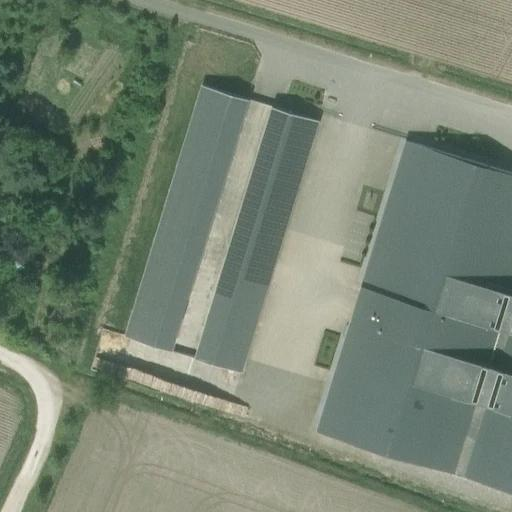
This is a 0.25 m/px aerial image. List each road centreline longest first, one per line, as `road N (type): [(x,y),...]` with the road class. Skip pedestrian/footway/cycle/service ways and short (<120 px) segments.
road 1 (unclassified): [(137,0),(511,113)]
road 2 (track): [(9,511),(44,429),(45,401),(32,375),(0,355)]
